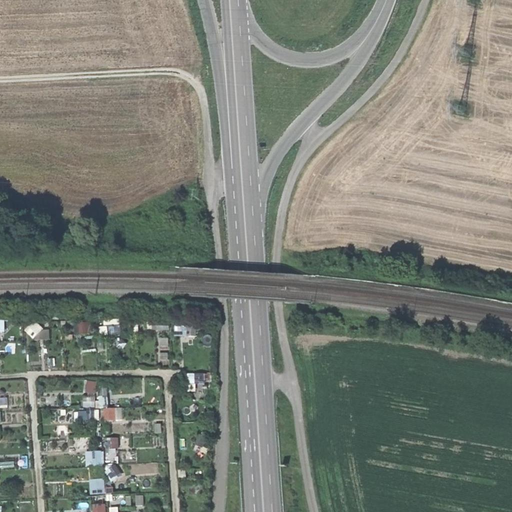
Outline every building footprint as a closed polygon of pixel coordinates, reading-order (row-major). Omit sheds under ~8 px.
[(0,330),(8,330),(8,320),(0,319),(0,330)] [(94,319),(77,321),(79,333),(95,331),(94,319)] [(179,323),(178,334),(195,335),(196,324),(179,323)] [(100,392),(100,380),(89,380),(88,391),(100,392)] [(100,417),(98,400),(88,401),(90,418),(100,417)] [(126,419),(125,407),(107,407),(108,420),(126,419)] [(122,447),(122,436),(109,437),(110,448),(122,447)] [(106,449),(88,451),(89,465),(108,464),(106,449)] [(109,492),(108,477),(93,478),(95,494),(109,492)] [(96,503),(96,511),(109,511),(109,503),(96,503)]
